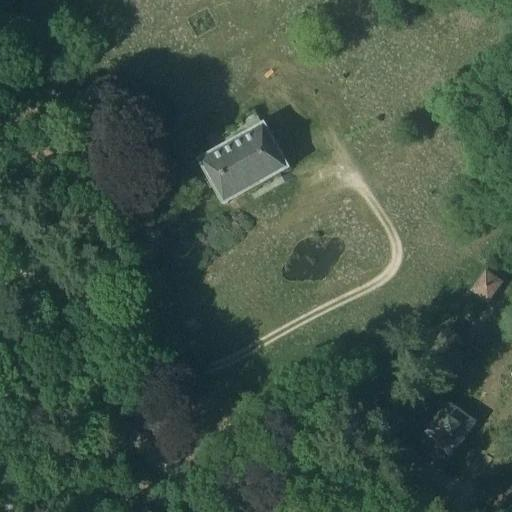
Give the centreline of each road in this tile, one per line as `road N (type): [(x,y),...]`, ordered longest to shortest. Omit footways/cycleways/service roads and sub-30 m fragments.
road 1 (track): [(98,374),(129,361),(204,371),(389,275),(398,252),(360,186)]
road 2 (track): [(0,241),(44,332),(98,374),(128,446),(270,511)]
